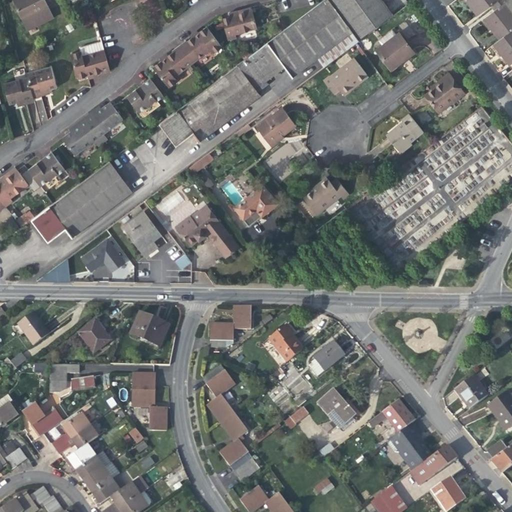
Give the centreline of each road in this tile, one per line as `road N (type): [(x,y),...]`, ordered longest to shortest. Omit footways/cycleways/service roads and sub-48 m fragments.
road 1 (residential): [(0,158),(39,138),(218,0)]
road 2 (residential): [(220,511),(191,461),(180,419),(179,362),(198,294)]
road 3 (residential): [(0,290),(198,294)]
road 4 (residential): [(461,41),(337,135)]
road 5 (residential): [(346,296),(198,294)]
road 6 (residential): [(346,296),(349,315),(426,403)]
road 7 (residential): [(481,300),(346,296)]
road 8 (residential): [(426,403),(511,503)]
